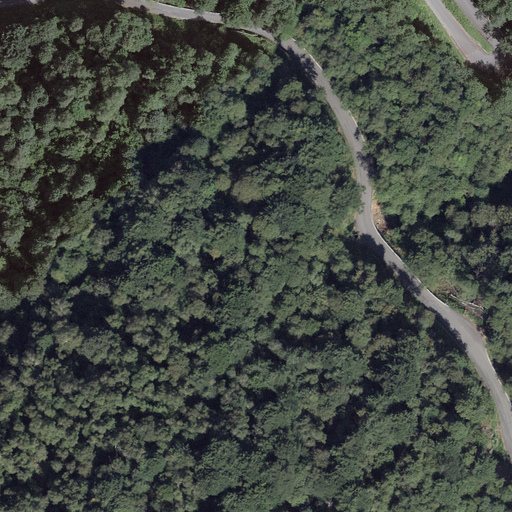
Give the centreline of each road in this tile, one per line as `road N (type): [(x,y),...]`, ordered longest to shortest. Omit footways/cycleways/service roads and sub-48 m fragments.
road 1 (tertiary): [(511,443),(477,352),(372,235),(354,137),(305,59),(251,25),(125,0)]
road 2 (tertiary): [(432,0),(489,67),(501,49),(464,0)]
